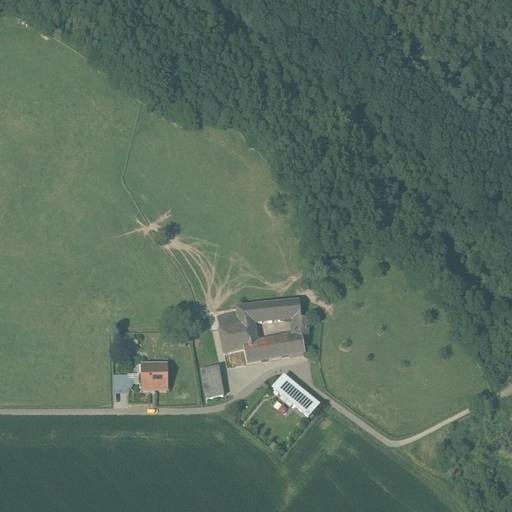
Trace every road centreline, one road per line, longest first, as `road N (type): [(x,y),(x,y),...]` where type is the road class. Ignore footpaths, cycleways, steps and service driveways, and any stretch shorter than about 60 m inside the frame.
road 1 (unclassified): [(332,403),(273,365),(221,401),(0,409)]
road 2 (track): [(346,0),(388,44),(511,138)]
road 3 (track): [(511,390),(403,444),(380,439),(332,403)]
